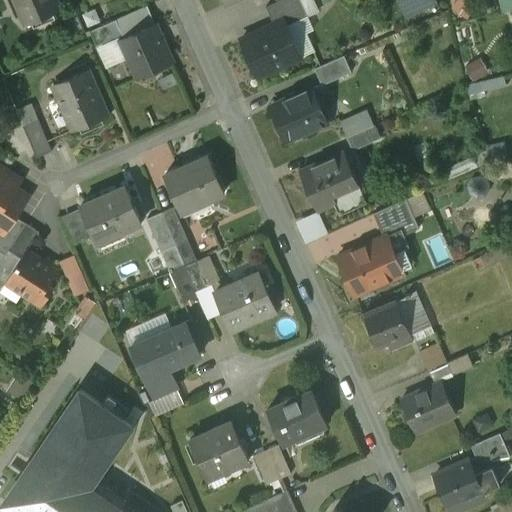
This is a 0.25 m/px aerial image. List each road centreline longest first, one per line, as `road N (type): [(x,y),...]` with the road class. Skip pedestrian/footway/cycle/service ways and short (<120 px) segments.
road 1 (residential): [(335,334),(234,104)]
road 2 (residential): [(57,182),(234,104)]
road 3 (residential): [(412,511),(335,334)]
